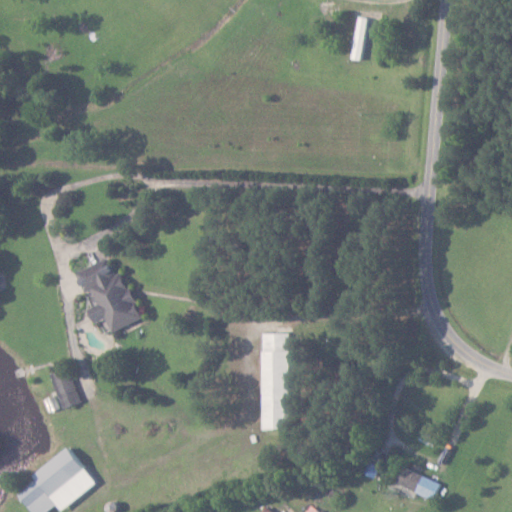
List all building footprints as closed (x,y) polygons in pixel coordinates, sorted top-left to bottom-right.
[(369,59),(371,17),(361,16),(358,59),(369,59)] [(81,272),(91,293),(96,290),(103,304),(94,309),(100,323),(104,321),(109,331),(116,328),(118,332),(149,317),(127,271),(121,274),(113,258),(81,272)] [(295,332),(267,333),(270,429),(297,428),(295,332)] [(67,408),(86,401),(74,367),(55,374),(67,408)] [(67,509),(103,481),(75,444),(37,474),(41,479),(25,491),(41,511),(50,511),(63,503),(67,509)] [(446,480),(409,465),(401,483),(438,498),(446,480)]
